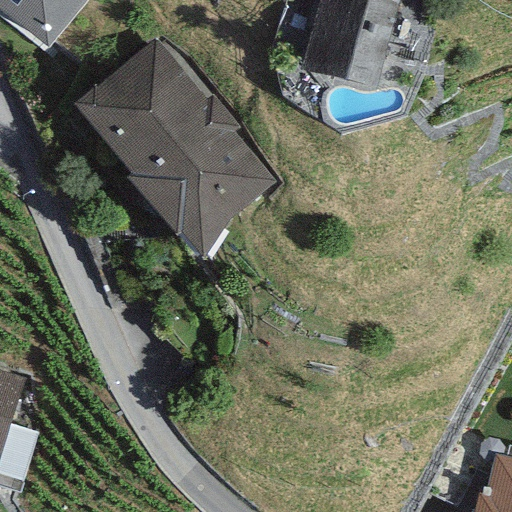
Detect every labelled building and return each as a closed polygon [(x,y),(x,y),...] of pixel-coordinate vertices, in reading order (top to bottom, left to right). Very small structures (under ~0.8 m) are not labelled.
[(93,0),(0,0),(0,25),(48,61),(93,0)] [(401,0),(319,0),(298,78),(374,99),(401,0)] [(206,108),(155,44),(72,116),(131,185),(127,189),(177,251),(181,247),(202,273),(228,229),(276,187),(234,138),(240,133),(212,103),(206,108)] [(0,461),(23,385),(0,377),(0,461)] [(511,511),(511,466),(495,463),(485,503),(478,502),(475,511),(511,511)]
